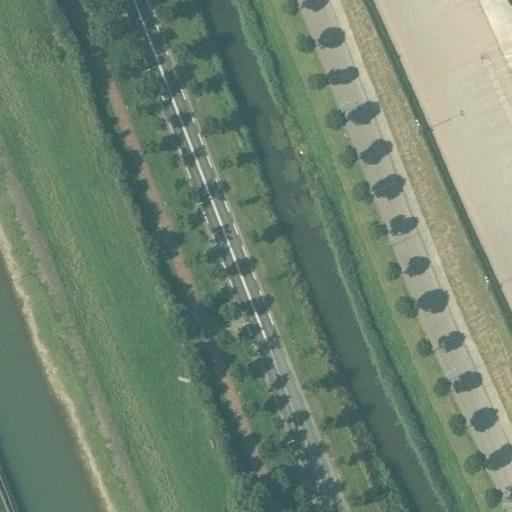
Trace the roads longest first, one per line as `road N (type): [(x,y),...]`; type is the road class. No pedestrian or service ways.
road 1 (tertiary): [(329,511),(130,0)]
road 2 (unclassified): [(511,492),(430,311),(309,0)]
